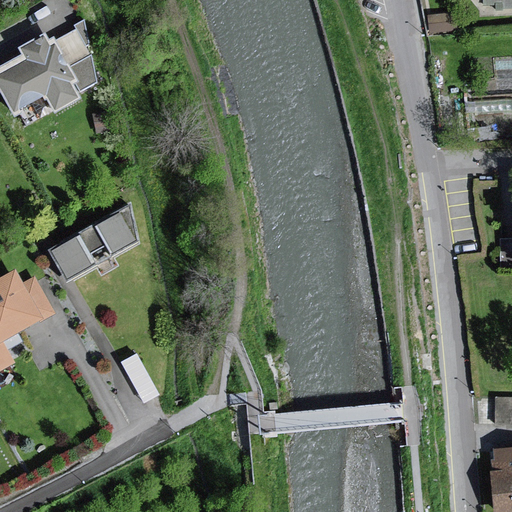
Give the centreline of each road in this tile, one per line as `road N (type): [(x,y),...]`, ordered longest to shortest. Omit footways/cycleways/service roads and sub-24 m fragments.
road 1 (residential): [(462,511),(451,362),(401,0)]
road 2 (track): [(230,339),(238,309),(234,216),(220,143),(171,0)]
road 3 (residential): [(8,511),(147,434)]
